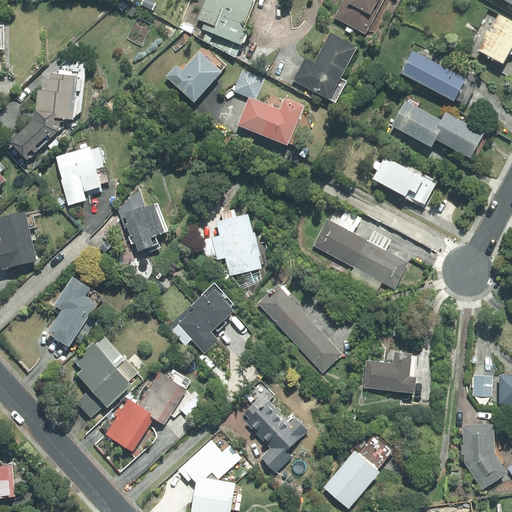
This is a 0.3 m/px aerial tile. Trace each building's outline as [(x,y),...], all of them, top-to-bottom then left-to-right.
[(122,0),(121,0),(117,5),(122,10),(127,5),(122,0)] [(205,40),(236,57),(248,28),(244,26),(255,0),(206,0),(199,18),(206,21),(203,28),(209,31),(205,40)] [(367,34),(384,0),(343,0),(335,17),(367,34)] [(504,65),(511,50),(511,20),(499,13),(479,51),(504,65)] [(329,99),(357,47),(330,32),(313,63),(305,58),(293,80),(329,99)] [(195,102),(223,70),(201,50),(183,70),(177,65),(167,76),(195,102)] [(401,72),(454,100),(455,98),(466,104),(475,87),(464,82),(466,78),(413,50),(401,72)] [(280,109),(256,99),(264,80),(242,71),(233,91),(248,97),(237,124),(288,145),(304,106),(284,98),(280,109)] [(81,78),(77,77),(78,74),(50,73),(49,78),(43,78),(42,90),(38,90),(37,110),(33,110),(33,118),(10,140),(29,161),(37,153),(36,152),(58,130),(59,121),(64,121),(64,117),(73,118),(76,89),(80,90),(81,78)] [(436,128),(441,119),(406,100),(392,125),(432,146),(436,138),(441,130),(436,128)] [(441,130),(436,138),(471,157),(485,132),(445,111),(441,119),(436,128),(441,130)] [(52,150),(60,143),(56,138),(48,145),(52,150)] [(92,149),(91,146),(57,156),(63,177),(62,177),(69,204),(87,199),(84,189),(102,184),(97,168),(105,166),(99,147),(92,149)] [(305,157),(309,150),(303,147),(299,154),(305,157)] [(433,179),(384,154),(372,176),(421,202),(433,179)] [(139,191),(118,211),(132,244),(136,243),(139,251),(159,243),(156,234),(165,230),(154,202),(145,206),(139,191)] [(55,200),(60,206),(65,202),(60,196),(55,200)] [(236,216),(235,209),(222,212),(223,219),(216,221),(220,235),(212,237),(217,259),(226,257),(230,276),(263,268),(260,256),(261,255),(255,231),(254,231),(249,213),(236,216)] [(0,266),(37,259),(26,210),(0,215),(0,235),(1,239),(0,239),(0,266)] [(354,266),(368,239),(328,217),(313,244),(354,266)] [(368,239),(354,266),(394,288),(409,261),(368,239)] [(107,240),(99,248),(105,254),(113,245),(107,240)] [(99,251),(94,246),(91,249),(95,254),(99,251)] [(68,346),(97,303),(85,295),(90,287),(72,275),(53,304),(61,309),(47,331),(68,346)] [(156,298),(166,288),(156,277),(146,287),(156,298)] [(178,323),(205,353),(220,340),(211,330),(234,308),(232,305),(234,303),(216,283),(192,305),(195,309),(178,323)] [(290,337),(310,318),(277,283),(257,302),(290,337)] [(310,318),(290,337),(322,372),(342,353),(310,318)] [(124,356),(104,335),(95,342),(93,339),(72,358),(82,368),(77,372),(91,387),(76,401),(91,417),(106,404),(107,405),(132,383),(116,364),(124,356)] [(364,387),(416,392),(417,376),(411,375),(413,352),(395,350),(394,362),(366,359),(364,387)] [(159,371),(138,405),(145,410),(144,412),(154,418),(164,425),(187,389),(159,371)] [(500,404),(511,403),(511,373),(500,374),(500,404)] [(494,375),(474,375),(474,396),(493,396),(494,375)] [(246,423),(271,448),(261,457),(277,473),(293,457),(287,450),(309,430),(291,411),(287,415),(282,409),(285,406),(260,380),(244,395),(254,405),(245,414),(250,419),(246,423)] [(137,395),(134,391),(128,397),(131,400),(137,395)] [(145,410),(138,405),(128,399),(105,435),(132,452),(154,418),(144,412),(145,410)] [(355,423),(356,413),(347,412),(346,421),(355,423)] [(483,489),(509,472),(496,452),(495,422),(463,424),(465,462),(483,489)] [(190,511),(227,511),(229,511),(230,511),(236,483),(219,480),(218,479),(241,458),(230,445),(223,452),(211,440),(178,470),(188,481),(192,478),(196,482),(190,511)] [(349,509),(381,471),(356,449),(324,487),(349,509)] [(0,497),(16,497),(13,465),(0,466),(0,497)]
